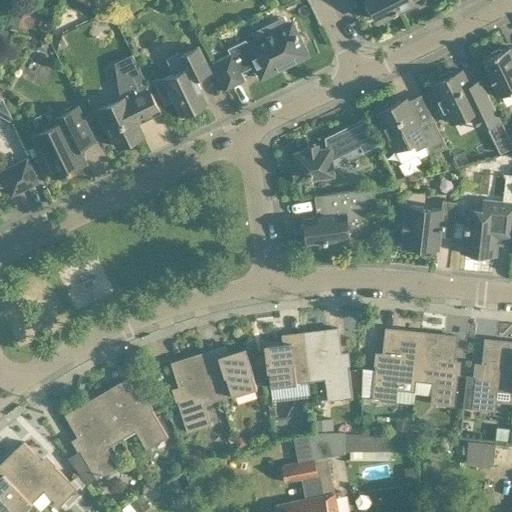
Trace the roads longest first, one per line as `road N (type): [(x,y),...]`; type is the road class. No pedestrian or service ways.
road 1 (residential): [(9,390),(83,345),(170,308),(267,283)]
road 2 (residential): [(0,247),(247,133)]
road 3 (residential): [(267,283),(377,280),(511,296)]
road 4 (residential): [(358,79),(511,2)]
road 5 (residential): [(267,283),(247,133)]
road 6 (residential): [(247,133),(358,79)]
